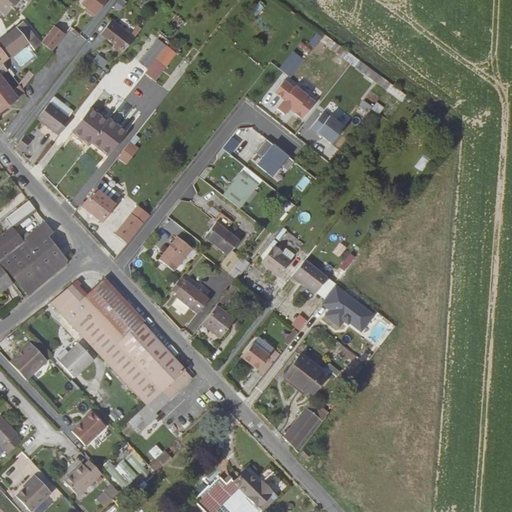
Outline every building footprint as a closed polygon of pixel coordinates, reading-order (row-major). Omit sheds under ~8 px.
[(7,12),(18,0),(0,0),(0,12),(5,16),(6,15),(7,12)] [(87,12),(93,17),(106,0),(82,0),(80,3),(88,10),(87,12)] [(121,11),(128,2),(125,0),(119,0),(115,7),(121,11)] [(123,52),(134,39),(111,21),(100,34),(123,52)] [(0,50),(7,59),(28,42),(34,37),(22,22),(20,23),(15,28),(9,33),(0,39),(0,50)] [(53,26),(40,44),(51,52),(64,35),(53,26)] [(130,36),(134,39),(141,29),(138,26),(130,36)] [(324,35),(320,41),(386,90),(390,84),(324,35)] [(157,39),(140,61),(149,68),(166,46),(157,39)] [(149,68),(145,73),(155,81),(176,54),(166,46),(149,68)] [(280,68),(291,78),(306,61),(295,51),(280,68)] [(94,62),(105,69),(110,61),(98,54),(94,62)] [(18,85),(22,90),(33,75),(29,72),(18,85)] [(0,111),(17,98),(4,81),(0,76),(0,111)] [(305,121),(319,103),(286,77),(275,92),(284,100),(278,107),(289,115),(292,111),(305,121)] [(49,103),(37,119),(55,133),(68,118),(72,111),(53,97),(49,103)] [(357,112),(366,117),(373,106),(364,101),(357,112)] [(381,115),(385,108),(377,102),(372,110),(381,115)] [(72,131),(88,145),(90,142),(106,122),(90,109),(72,131)] [(335,147),(349,129),(324,109),(310,128),(335,147)] [(55,133),(58,135),(70,119),(68,118),(55,133)] [(106,122),(90,142),(107,155),(125,132),(108,119),(106,122)] [(15,147),(21,153),(31,140),(24,135),(15,147)] [(232,136),(224,148),(232,154),(240,142),(232,136)] [(268,138),(256,152),(263,158),(258,164),(277,180),(294,160),(268,138)] [(118,160),(129,166),(139,147),(128,141),(118,160)] [(423,172),(432,158),(425,153),(415,167),(423,172)] [(240,174),(223,196),(238,208),(256,187),(240,174)] [(298,187),(303,191),(312,182),(306,177),(298,187)] [(114,204),(95,189),(82,206),(101,220),(114,204)] [(5,218),(12,227),(35,209),(28,200),(5,218)] [(219,211),(212,219),(216,222),(225,229),(231,221),(219,211)] [(304,211),(298,219),(306,224),(311,216),(304,211)] [(114,234),(126,244),(143,224),(130,214),(114,234)] [(12,227),(5,219),(2,223),(7,230),(12,227)] [(66,259),(48,237),(53,233),(45,222),(12,247),(19,257),(7,270),(27,295),(64,264),(66,259)] [(228,255),(218,267),(228,275),(240,259),(230,251),(238,241),(216,222),(204,237),(228,255)] [(191,248),(177,237),(158,260),(173,271),(191,248)] [(260,262),(278,276),(290,261),(289,261),(294,255),(285,248),(282,252),(274,246),(273,248),(272,247),(260,262)] [(236,281),(248,265),(240,259),(228,275),(236,281)] [(304,284),(315,293),(327,278),(304,260),(291,277),(298,283),(300,281),(304,284)] [(0,292),(12,284),(0,267),(0,292)] [(225,278),(233,284),(236,281),(228,275),(225,278)] [(146,405),(129,422),(139,433),(157,416),(154,413),(191,378),(140,323),(143,320),(105,279),(87,295),(78,286),(80,284),(77,280),(50,303),(146,405)] [(178,280),(172,288),(177,292),(174,296),(197,314),(208,300),(185,282),(183,284),(178,280)] [(234,320),(216,306),(202,324),(220,338),(234,320)] [(300,331),(308,320),(300,314),(292,325),(300,331)] [(389,322),(384,329),(391,334),(396,327),(389,322)] [(283,343),(287,345),(297,333),(293,330),(283,343)] [(255,372),(262,378),(280,355),(258,338),(253,344),(252,343),(241,357),(257,370),(255,372)] [(30,343),(9,362),(26,381),(47,361),(30,343)] [(78,344),(59,362),(73,378),(93,359),(78,344)] [(348,359),(353,354),(344,345),(338,351),(348,359)] [(299,355),(283,376),(291,382),(293,380),(312,395),(320,384),(315,380),(320,373),(322,372),(299,355)] [(315,380),(320,384),(325,377),(320,373),(315,380)] [(213,395),(209,390),(205,393),(210,398),(211,397),(215,401),(217,399),(213,395)] [(309,405),(284,438),(297,453),(325,417),(309,405)] [(117,408),(109,416),(116,423),(124,416),(117,408)] [(84,445),(105,426),(90,411),(84,417),(85,418),(71,431),(84,445)] [(17,435),(0,416),(0,445),(7,454),(20,442),(15,436),(17,435)] [(175,440),(148,465),(155,473),(182,448),(175,440)] [(304,449),(300,453),(306,459),(310,455),(304,449)] [(11,479),(23,463),(17,458),(5,474),(11,479)] [(101,473),(89,461),(83,466),(82,464),(63,481),(77,496),(101,473)] [(193,501),(204,511),(259,511),(275,496),(271,492),(270,493),(261,482),(258,484),(245,471),(234,481),(229,475),(223,481),(218,477),(209,486),(207,485),(194,498),(195,499),(193,501)] [(49,491),(34,476),(27,482),(29,484),(12,499),(23,510),(26,507),(28,510),(49,491)] [(104,492),(111,499),(118,492),(111,485),(104,492)] [(111,499),(104,492),(96,499),(103,506),(111,499)]
